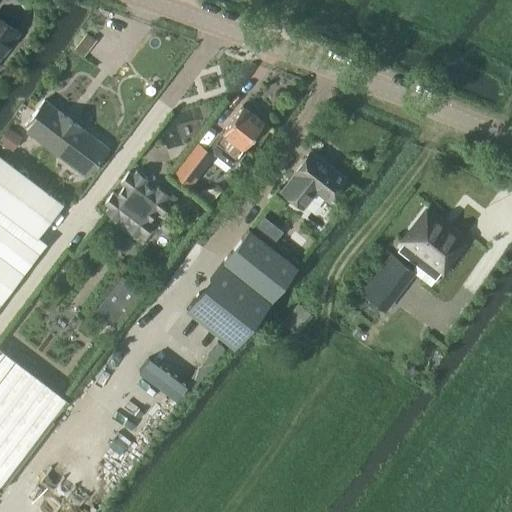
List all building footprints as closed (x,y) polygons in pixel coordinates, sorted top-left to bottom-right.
[(0,57),(20,30),(0,15),(0,57)] [(88,173),(108,147),(44,99),(25,124),(88,173)] [(263,119),(241,104),(222,131),(222,132),(213,144),(234,159),(263,119)] [(11,126),(0,140),(0,141),(13,152),(24,136),(11,126)] [(199,140),(175,173),(191,185),(216,153),(199,140)] [(352,171),(317,144),(296,172),(298,173),(285,190),(306,206),(319,189),(332,199),(352,171)] [(1,154),(0,155),(0,306),(50,241),(35,230),(59,198),(1,154)] [(259,177),(265,168),(258,163),(251,172),(259,177)] [(148,178),(136,169),(133,173),(129,170),(120,181),(124,184),(117,194),(113,190),(104,202),(108,205),(105,209),(117,218),(120,214),(129,221),(126,225),(137,234),(141,230),(145,233),(154,222),(149,219),(157,209),(161,212),(170,201),(166,198),(169,194),(157,185),(154,189),(145,182),(148,178)] [(466,241),(426,210),(403,240),(405,241),(399,249),(417,264),(423,256),(443,270),(466,241)] [(301,263),(252,225),(190,305),(238,343),(301,263)] [(413,270),(392,254),(363,292),(384,308),(413,270)] [(0,491),(63,408),(71,398),(0,346),(0,491)] [(408,362),(406,370),(413,376),(422,372),(423,363),(415,359),(408,362)]
